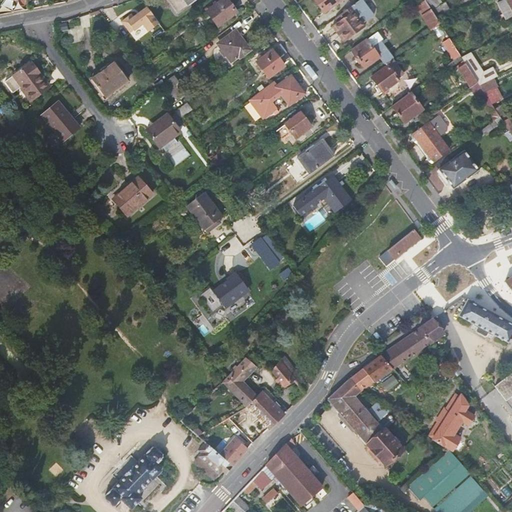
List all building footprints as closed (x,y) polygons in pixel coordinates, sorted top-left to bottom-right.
[(196,0),(168,0),(178,13),(196,0)] [(221,0),(206,11),(218,27),(237,12),(227,0),(221,0)] [(314,0),(324,13),(340,0),(314,0)] [(359,0),(335,18),(338,21),(352,11),(363,3),(361,0),(359,0)] [(424,0),(425,1),(430,8),(440,2),(439,0),(424,0)] [(511,0),(501,0),(497,2),(506,19),(511,16),(511,0)] [(430,8),(425,1),(416,7),(422,15),(431,10),(430,8)] [(444,2),(433,9),(437,16),(448,9),(444,2)] [(338,21),(334,24),(346,40),(364,27),(362,24),(373,16),(363,3),(352,11),(338,21)] [(149,32),(159,24),(147,8),(134,18),(132,15),(127,19),(129,22),(126,24),(132,32),(143,24),(149,32)] [(440,24),(431,10),(422,15),(431,30),(440,24)] [(235,31),(232,33),(238,41),(241,39),(235,31)] [(366,40),(352,50),(364,68),(379,57),(388,51),(381,41),(382,39),(377,32),(366,40)] [(241,39),(238,41),(232,33),(218,44),(221,49),(220,50),(225,57),(226,55),(232,63),(250,50),(241,39)] [(460,55),(449,38),(442,42),(454,60),(460,55)] [(268,77),(284,66),(272,50),(257,62),(268,77)] [(388,51),(379,57),(385,65),(386,64),(391,59),(393,58),(388,51)] [(483,72),(470,52),(461,57),(466,64),(472,73),(478,82),(479,85),(494,78),(498,76),(493,67),(483,72)] [(38,71),(32,62),(5,82),(13,93),(21,86),(32,100),(48,89),(36,72),(38,71)] [(115,62),(91,80),(100,92),(98,94),(104,102),(125,87),(123,85),(128,81),(115,62)] [(403,75),(393,62),(388,66),(388,65),(387,66),(371,77),(382,92),(399,80),(397,79),(403,75)] [(472,73),(466,64),(458,69),(464,78),(472,73)] [(478,82),(472,73),(464,78),(470,88),(478,82)] [(174,75),(164,83),(176,99),(186,91),(174,75)] [(272,82),(249,100),(263,119),(276,108),(271,102),(281,95),(289,106),(305,93),(291,75),(275,86),(272,82)] [(497,87),(494,78),(479,85),(484,93),(497,87)] [(470,88),(469,89),(474,95),(476,94),(482,104),(488,99),(484,93),(479,85),(478,82),(470,88)] [(416,92),(414,89),(392,106),(405,123),(409,120),(412,118),(421,111),(410,97),(416,92)] [(488,99),(482,104),(493,121),(495,120),(499,116),(494,109),(488,99)] [(58,102),(42,115),(63,141),(79,127),(58,102)] [(501,104),(494,109),(499,116),(507,112),(501,104)] [(311,126),(300,113),(276,131),(282,139),(291,132),(295,138),(311,126)] [(159,148),(161,146),(165,151),(178,142),(174,137),(180,132),(167,114),(146,130),(159,148)] [(428,161),(431,163),(449,150),(439,136),(447,131),(447,127),(438,116),(429,122),(411,135),(412,139),(414,142),(417,144),(421,150),(426,156),(427,159),(428,161)] [(511,116),(503,121),(511,136),(511,116)] [(498,125),(495,120),(493,121),(484,128),(486,131),(488,133),(498,125)] [(304,165),(311,174),(333,157),(321,141),(297,159),(302,166),(304,165)] [(449,162),(438,169),(453,189),(478,170),(464,150),(449,162)] [(438,169),(449,162),(445,157),(435,164),(438,169)] [(329,216),(351,200),(333,176),(293,205),(300,215),(318,202),(329,216)] [(152,193),(138,177),(113,199),(127,215),(152,193)] [(204,193),(187,206),(205,230),(222,217),(204,193)] [(481,211),(478,226),(489,228),(491,213),(481,211)] [(413,229),(387,251),(391,255),(394,258),(420,238),(413,229)] [(262,240),(278,262),(284,257),(267,236),(262,240)] [(260,238),(252,244),(270,269),(279,263),(278,262),(262,240),(260,238)] [(371,269),(365,272),(375,290),(381,287),(371,269)] [(225,308),(249,290),(236,272),(226,279),(228,281),(213,292),(225,308)] [(511,334),(511,324),(467,300),(459,315),(473,323),(472,325),(476,328),(475,330),(476,332),(485,337),(487,336),(488,334),(493,337),(494,334),(508,342),(509,341),(510,342),(511,340),(510,339),(511,334)] [(432,319),(418,329),(430,343),(443,333),(432,319)] [(381,355),(393,369),(430,343),(418,329),(381,355)] [(393,369),(381,355),(362,368),(372,381),(373,383),(393,369)] [(247,407),(257,396),(242,381),(256,367),(245,357),(227,377),(222,382),(247,407)] [(284,357),(280,360),(294,378),(298,384),(303,381),(284,357)] [(290,383),(294,378),(280,360),(280,359),(272,371),(278,378),(281,382),(285,387),(290,383)] [(511,366),(510,369),(511,371),(511,372),(495,386),(506,400),(511,395),(511,366)] [(372,381),(362,368),(350,378),(361,390),(372,381)] [(361,390),(350,378),(349,379),(348,380),(328,399),(367,444),(368,445),(367,446),(367,448),(370,452),(372,453),(373,452),(378,457),(377,458),(377,460),(380,464),(382,464),(383,463),(385,465),(403,449),(385,429),(395,419),(394,417),(394,416),(391,412),(390,413),(388,411),(385,414),(378,406),(371,413),(355,395),(361,390)] [(284,413),(263,391),(262,391),(257,396),(247,407),(268,429),(284,413)] [(433,439),(452,452),(460,438),(454,434),(456,430),(453,429),(457,423),(460,425),(462,421),(459,420),(465,410),(468,405),(461,394),(459,396),(455,394),(446,409),(445,408),(437,420),(438,421),(430,435),(434,437),(433,439)] [(381,404),(378,406),(385,414),(388,411),(390,409),(381,404)] [(474,416),(465,410),(459,420),(462,421),(468,425),(474,416)] [(241,430),(251,440),(256,435),(246,425),(241,430)] [(198,436),(202,433),(197,428),(193,432),(198,436)] [(243,448),(251,440),(241,430),(232,440),(236,444),(239,444),(243,448)] [(285,444),(289,449),(295,444),(291,438),(285,444)] [(226,474),(233,466),(205,442),(198,450),(201,453),(199,456),(219,474),(222,471),(226,474)] [(285,444),(266,465),(272,471),(301,505),(322,487),(289,449),(285,444)] [(124,476),(105,496),(105,499),(112,506),(115,506),(121,499),(131,508),(141,498),(137,494),(151,479),(152,480),(161,471),(161,470),(162,469),(162,466),(159,464),(157,465),(156,464),(162,457),(162,454),(155,447),(152,447),(133,467),(124,476)] [(469,473),(449,450),(408,487),(419,500),(425,498),(432,506),(469,473)] [(219,474),(199,456),(194,461),(214,479),(219,474)] [(272,471),(266,465),(261,471),(267,477),(272,471)] [(261,471),(243,489),(248,494),(257,485),(261,488),(270,480),(267,477),(261,471)] [(453,511),(481,487),(470,476),(434,509),(436,511),(453,511)] [(277,492),(273,488),(265,496),(269,500),(277,492)] [(369,511),(391,511),(376,493),(363,505),(364,505),(369,511)] [(354,494),(332,511),(356,511),(364,505),(363,505),(354,494)] [(245,511),(250,507),(237,496),(228,505),(234,511),(245,511)]
